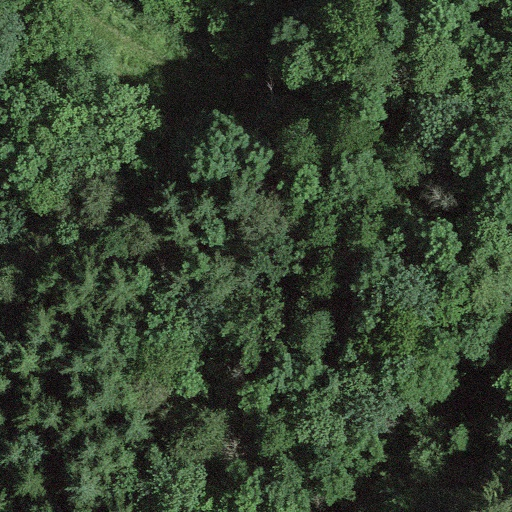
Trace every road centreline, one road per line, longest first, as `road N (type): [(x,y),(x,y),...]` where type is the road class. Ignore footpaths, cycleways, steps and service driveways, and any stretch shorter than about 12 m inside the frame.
road 1 (track): [(53,0),(163,70),(217,93),(440,94),(511,120)]
road 2 (track): [(511,347),(368,511)]
